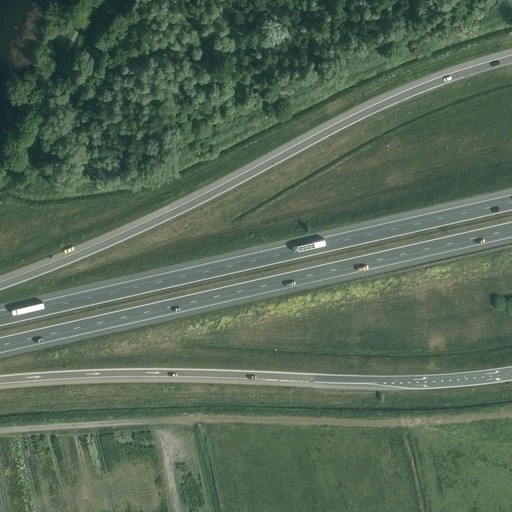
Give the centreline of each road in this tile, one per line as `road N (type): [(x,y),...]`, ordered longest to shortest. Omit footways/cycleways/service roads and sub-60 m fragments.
road 1 (motorway): [(511,58),(397,99),(126,236),(0,286)]
road 2 (motorway): [(0,345),(511,229)]
road 3 (motorway): [(511,201),(0,317)]
road 4 (motorway): [(0,382),(71,375),(425,379),(511,369)]
